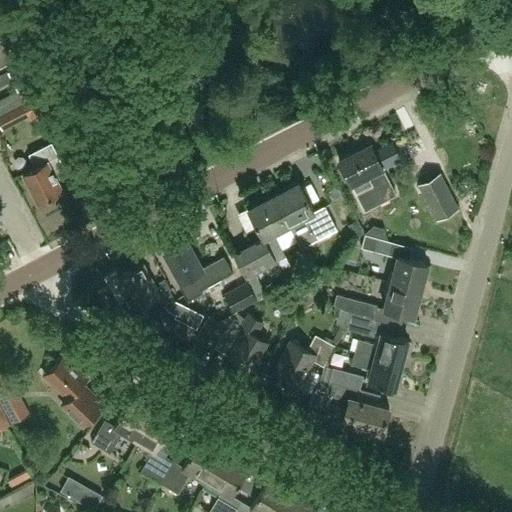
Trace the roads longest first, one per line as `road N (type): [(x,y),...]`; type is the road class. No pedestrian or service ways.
road 1 (unclassified): [(17,281),(505,29)]
road 2 (residential): [(17,281),(220,392),(410,511)]
road 3 (residential): [(414,511),(511,150)]
